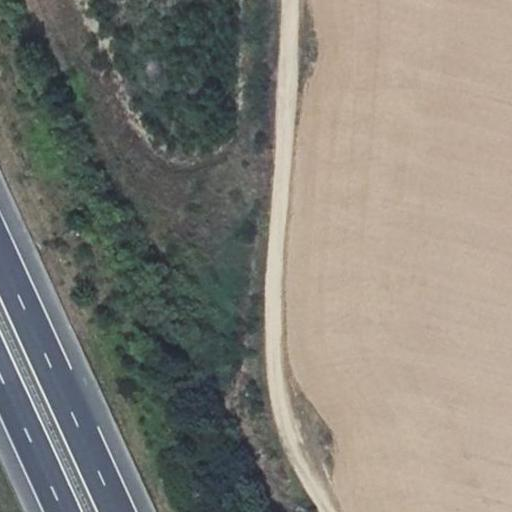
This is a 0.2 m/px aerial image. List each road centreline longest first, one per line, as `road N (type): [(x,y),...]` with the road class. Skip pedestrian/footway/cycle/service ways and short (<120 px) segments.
road 1 (track): [(288,0),(276,357),(290,421),(329,511)]
road 2 (motorway): [(117,511),(0,253)]
road 3 (motorway): [(0,377),(61,511)]
